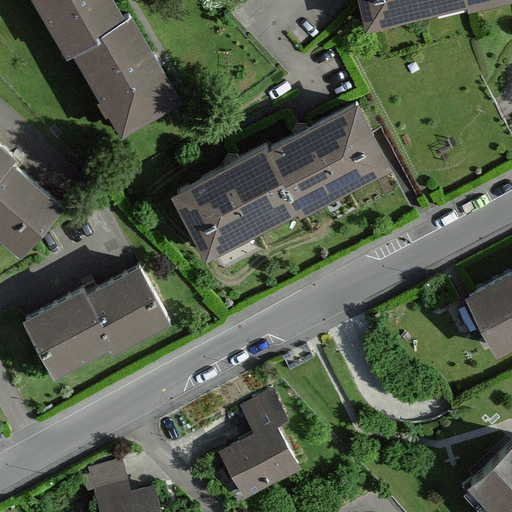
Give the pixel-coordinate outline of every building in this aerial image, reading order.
[(113,0),(42,0),(71,48),(76,45),(124,16),(113,0)] [(364,0),(370,24),(466,1),(467,6),(493,0),(364,0)] [(124,16),(76,45),(123,124),(176,93),(128,13),(124,16)] [(177,187),(210,250),(297,205),(300,210),(389,164),(356,101),(267,147),(264,142),(177,187)] [(61,200),(9,158),(14,152),(0,140),(0,232),(20,249),(61,200)] [(138,261),(87,290),(84,285),(25,318),(58,375),(130,334),(132,338),(170,317),(138,261)] [(511,270),(469,293),(496,345),(511,336),(511,270)] [(220,445),(247,492),(300,461),(276,419),(288,412),(273,385),(243,403),(255,424),(220,445)] [(511,511),(511,439),(472,476),(506,511),(511,511)] [(128,460),(94,468),(105,511),(168,511),(162,484),(136,491),(128,460)]
